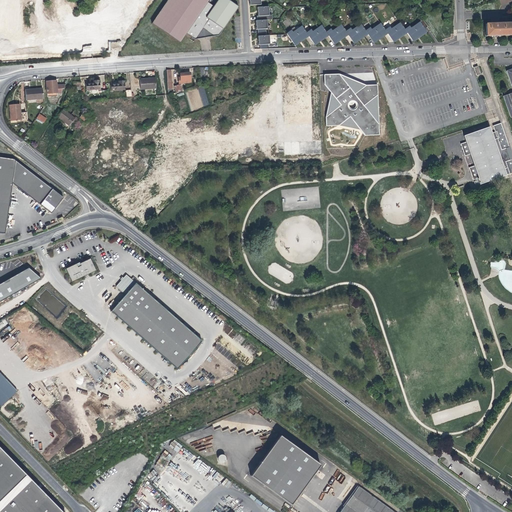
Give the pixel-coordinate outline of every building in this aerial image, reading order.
[(180,42),(186,33),(195,39),(200,32),(208,31),(215,36),(221,28),(223,29),(238,8),(227,0),(219,0),(215,7),(208,2),(209,0),(207,0),(168,0),(152,23),(180,42)] [(269,6),(258,7),(258,13),(258,16),(257,16),(257,21),(272,19),(272,15),(269,15),(269,6)] [(257,21),(256,20),(257,27),(257,29),(258,29),(258,33),(267,33),(266,28),(268,28),(267,20),(257,21)] [(409,26),(405,29),(407,33),(412,39),(417,35),(419,37),(420,36),(427,32),(425,29),(428,27),(423,20),(410,28),(409,26)] [(511,22),(485,24),(486,36),(497,36),(511,35),(511,22)] [(370,28),(366,31),(368,33),(373,40),(378,37),(380,39),(381,38),(388,33),(385,30),(381,23),(371,30),(370,28)] [(389,27),(385,30),(388,33),(392,40),(398,36),(399,38),(401,37),(407,33),(405,29),(400,23),(391,29),(389,27)] [(350,29),(346,32),(348,34),(353,41),(358,37),(360,39),(361,38),(368,33),(366,31),(361,24),(352,31),(350,29)] [(330,29),(326,32),(328,35),(333,42),(338,38),(340,40),(341,39),(348,34),(346,32),(341,25),(332,31),(330,29)] [(309,36),(307,33),(302,26),(293,33),(291,31),(287,33),(294,43),(299,39),(301,41),(302,41),(309,36)] [(307,33),(309,36),(313,43),(319,39),(320,41),(321,40),(328,35),(326,32),(322,26),(312,32),(311,30),(307,33)] [(269,35),(258,36),(258,40),(259,45),(260,45),(261,48),(269,48),(268,44),(270,44),(269,35)] [(179,83),(191,82),(190,73),(185,73),(180,74),(181,78),(179,78),(179,83)] [(340,73),(325,74),(325,84),(331,92),(326,117),(327,125),(339,125),(360,129),(366,136),(381,134),(378,85),(367,85),(340,73)] [(156,88),(155,78),(147,79),(140,79),(141,90),(156,88)] [(100,89),(99,80),(93,81),(94,83),(90,83),(86,83),(86,91),(100,89)] [(47,94),(57,93),(61,93),(61,89),(64,89),(64,85),(56,85),(56,81),(52,81),(46,82),(47,94)] [(125,90),(124,81),(119,81),(119,83),(115,83),(111,84),(111,91),(125,90)] [(25,90),(26,100),(43,99),(43,88),(34,89),(25,90)] [(11,121),(21,120),(20,104),(9,105),(10,112),(11,121)] [(69,126),(75,118),(68,113),(63,109),(57,117),(69,126)] [(84,121),(87,117),(78,109),(74,113),(84,121)] [(39,114),(37,118),(43,123),(46,119),(39,114)] [(493,127),(495,133),(501,151),(506,149),(509,148),(500,124),(493,127)] [(504,170),(491,134),(489,128),(464,137),(466,143),(470,155),(474,167),(478,179),(480,185),(506,176),(504,170)] [(504,170),(507,169),(505,162),(510,161),(506,149),(501,151),(495,133),(491,134),(504,170)] [(465,157),(470,155),(466,143),(460,145),(465,157)] [(15,159),(0,157),(0,233),(5,234),(12,182),(52,211),(57,205),(62,197),(15,159)] [(473,180),(478,179),(474,167),(469,168),(473,180)] [(0,413),(51,467),(279,357),(121,236),(102,230),(85,232),(47,249),(36,252),(45,275),(41,280),(21,294),(0,304),(0,413)] [(0,300),(40,279),(29,268),(0,283),(0,300)] [(320,465),(280,435),(250,476),(291,505),(320,465)] [(0,499),(25,475),(0,449),(0,499)] [(153,479),(156,472),(152,470),(148,476),(153,479)] [(62,511),(25,475),(0,499),(0,511),(62,511)] [(392,511),(358,487),(340,511),(392,511)]
